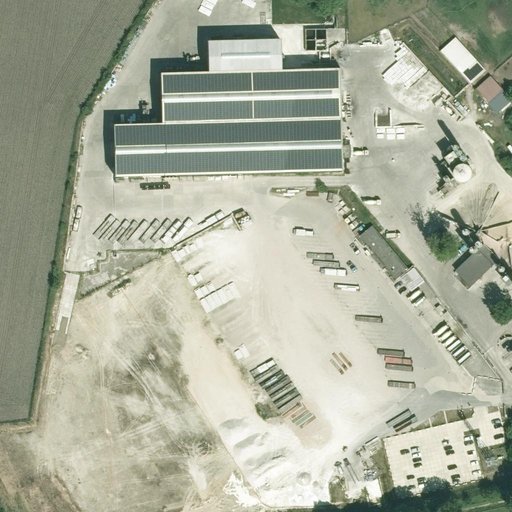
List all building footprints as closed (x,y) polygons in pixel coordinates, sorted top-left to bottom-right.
[(467,81),(481,69),(453,37),(439,49),(467,81)] [(393,63),(383,72),(397,87),(410,75),(414,80),(424,70),(404,48),(391,60),(393,63)] [(161,124),(113,125),(114,177),(344,170),(341,68),(160,74),(161,124)] [(488,75),(474,87),(495,111),(509,99),(488,75)] [(119,111),(129,99),(124,95),(114,106),(119,111)] [(444,160),(439,176),(463,184),(469,168),(444,160)] [(367,221),(355,232),(390,275),(403,264),(367,221)] [(480,240),(447,269),(463,286),(495,257),(480,240)]
